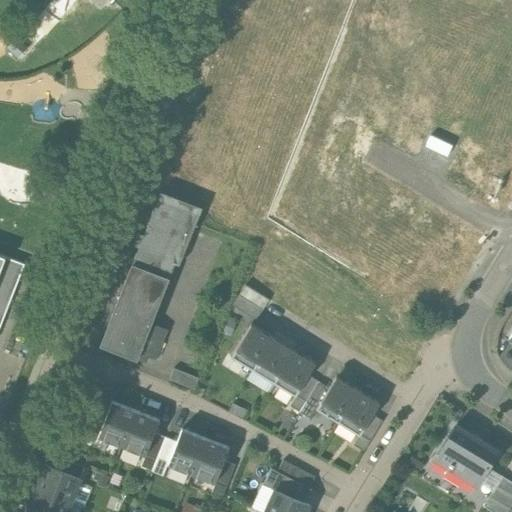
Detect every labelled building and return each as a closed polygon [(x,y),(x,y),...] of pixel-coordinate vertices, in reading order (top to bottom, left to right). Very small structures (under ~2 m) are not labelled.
[(0,97),(31,104),(34,122),(85,115),(90,94),(90,98),(99,60),(108,59),(106,45),(72,50),(76,85),(39,77),(13,81),(10,95),(8,83),(0,80),(0,97)] [(431,99),(411,86),(389,122),(409,134),(431,99)] [(451,111),(431,99),(409,134),(429,147),(451,111)] [(491,137),(472,124),(450,159),(470,171),(491,137)] [(511,149),(491,137),(470,171),(490,184),(511,149)] [(0,193),(23,201),(32,172),(0,162),(0,182),(1,183),(0,187),(0,193)] [(400,205),(370,187),(351,217),(381,235),(400,205)] [(161,192),(100,345),(137,360),(138,355),(153,361),(166,330),(151,324),(174,263),(179,265),(180,264),(179,264),(201,208),(161,192)] [(447,229),(427,216),(405,251),(426,263),(447,229)] [(447,229),(426,263),(445,275),(467,241),(447,229)] [(6,257),(0,270),(0,326),(24,264),(6,257)] [(269,300),(245,285),(239,295),(263,310),(269,300)] [(263,310),(239,295),(233,305),(257,320),(263,310)] [(251,323),(231,356),(253,369),(273,337),(251,323)] [(273,337),(253,369),(274,382),(294,350),(273,337)] [(316,363),(294,350),(274,382),(296,395),(308,375),(316,363)] [(198,378),(174,369),(169,380),(194,390),(198,378)] [(296,395),(289,406),(299,412),(318,382),(318,381),(308,375),(296,395)] [(358,389),(336,376),(328,388),(316,408),(338,421),(358,389)] [(318,382),(299,412),(310,418),(316,408),(328,388),(318,382)] [(380,402),(358,389),(338,421),(360,435),(372,414),(380,402)] [(112,401),(98,436),(122,446),(136,410),(112,401)] [(159,420),(136,410),(122,446),(145,455),(154,433),(159,420)] [(360,435),(353,445),(363,451),(382,421),(372,414),(360,435)] [(497,452),(454,426),(435,456),(449,466),(464,475),(478,483),(497,452)] [(177,442),(168,464),(191,473),(205,438),(182,429),(177,442)] [(165,437),(154,433),(145,455),(141,466),(152,470),(152,471),(165,437)] [(165,437),(152,471),(163,475),(168,464),(177,442),(165,437)] [(205,438),(191,473),(215,483),(224,460),(229,447),(205,438)] [(89,456),(63,446),(58,457),(62,458),(84,467),(89,456)] [(84,467),(62,458),(58,469),(80,478),(84,467)] [(215,483),(211,494),(222,498),(235,465),(224,460),(215,483)] [(315,477),(283,461),(277,472),(304,485),(309,488),(315,477)] [(58,469),(45,464),(35,488),(71,502),(80,478),(58,469)] [(449,466),(444,474),(459,483),(464,475),(449,466)] [(277,472),(271,468),(263,484),(275,489),(297,500),(304,485),(277,472)] [(506,511),(511,503),(511,481),(501,475),(483,506),(492,511),(506,511)] [(66,511),(71,502),(35,488),(26,511),(28,511),(66,511)] [(297,500),(275,489),(264,511),(306,511),(309,505),(297,500)]
